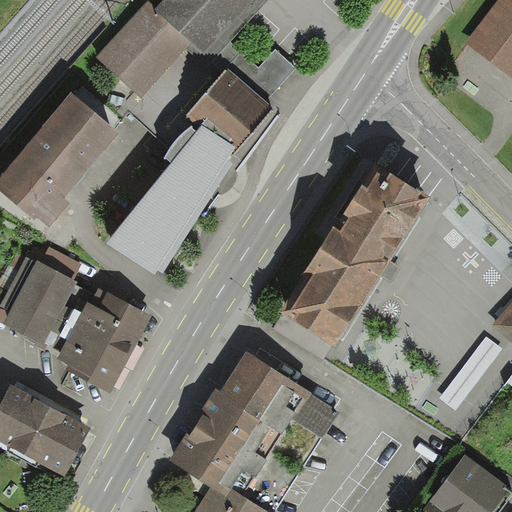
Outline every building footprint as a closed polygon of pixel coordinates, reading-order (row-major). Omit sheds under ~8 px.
[(163,0),(155,10),(146,3),(97,57),(141,97),(187,47),(205,66),(266,0),(163,0)] [(511,0),(500,0),(466,45),(511,78),(511,0)] [(269,113),(222,74),(186,117),(233,156),(269,113)] [(120,133),(72,93),(0,178),(0,191),(35,220),(38,217),(49,226),(68,203),(64,199),(120,133)] [(233,157),(199,129),(103,246),(153,278),(233,157)] [(424,202),(372,170),(280,318),(332,350),(424,202)] [(39,263),(27,257),(0,306),(0,322),(44,347),(79,283),(73,280),(82,264),(49,246),(39,263)] [(146,318),(92,291),(54,365),(108,392),(146,318)] [(511,303),(492,327),(511,344),(511,303)] [(247,353),(222,392),(215,388),(166,462),(189,477),(207,489),(191,511),(272,511),(338,412),(305,391),(247,353)] [(88,427),(11,388),(0,408),(0,445),(35,464),(38,459),(64,473),(88,427)] [(494,511),(507,495),(464,463),(427,511),(494,511)]
